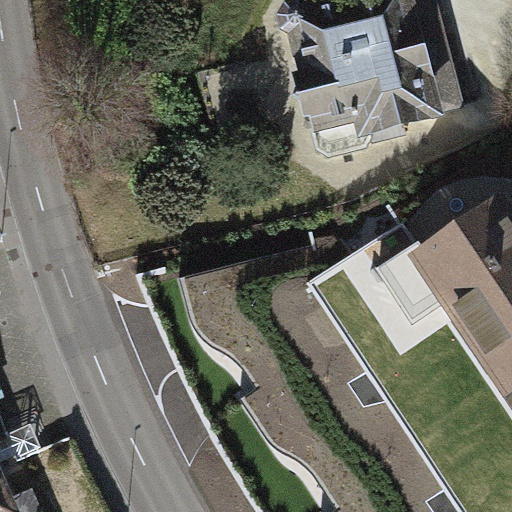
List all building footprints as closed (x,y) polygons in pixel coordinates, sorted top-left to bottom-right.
[(376,27),(270,59),(305,173),(441,131),(419,57),(388,66),(376,27)] [(511,215),(499,195),(399,261),(511,412),(511,215)] [(288,254),(151,305),(182,381),(315,326),(288,254)] [(0,511),(15,511),(10,500),(0,475),(0,511)] [(41,511),(33,492),(10,500),(15,511),(41,511)]
